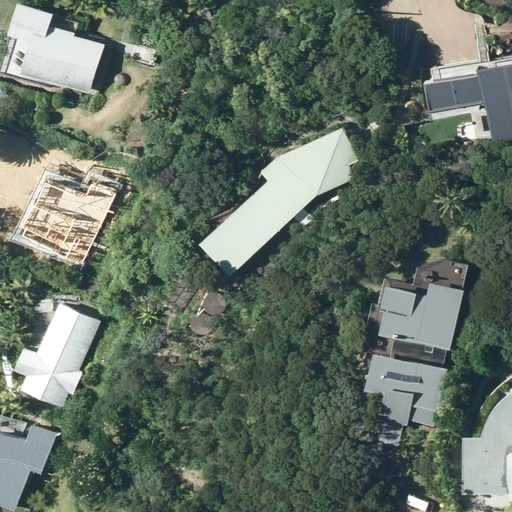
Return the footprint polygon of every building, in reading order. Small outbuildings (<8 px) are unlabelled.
[(58,16),(23,7),(14,38),(36,45),(27,76),(93,96),(107,48),(79,40),(80,36),(54,29),(58,16)] [(486,106),(492,144),(511,140),(511,64),(425,79),(431,115),(486,106)] [(346,129),(285,160),(268,176),(275,183),(205,247),(234,278),(318,201),(359,180),(353,168),(364,162),(346,129)] [(77,272),(111,202),(102,198),(104,194),(89,187),(87,192),(61,180),(39,228),(56,236),(54,242),(65,247),(58,263),(77,272)] [(455,356),(469,295),(436,286),(433,299),(393,289),(386,316),(390,316),(385,339),(396,342),(391,362),(381,359),(373,394),(389,398),(383,421),(410,428),(412,421),(439,428),(453,372),(446,370),(450,354),(455,356)] [(80,373),(102,324),(63,306),(41,358),(30,353),(20,374),(31,378),(26,392),(64,409),(70,395),(74,396),(84,374),(80,373)] [(511,401),(511,403),(504,409),(498,416),(493,424),(489,432),(485,441),(467,441),(466,497),(510,497),(511,505),(511,504),(511,401)] [(0,433),(0,508),(9,511),(17,511),(33,472),(43,476),(58,437),(36,428),(29,446),(0,433)]
